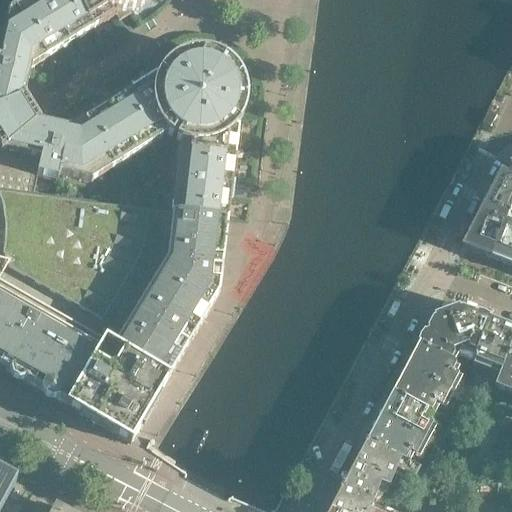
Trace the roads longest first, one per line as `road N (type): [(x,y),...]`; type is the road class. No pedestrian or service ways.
road 1 (residential): [(300,511),(428,272)]
road 2 (residential): [(428,272),(508,124)]
road 3 (tertiary): [(138,494),(0,413)]
road 4 (tertiary): [(0,430),(138,494)]
